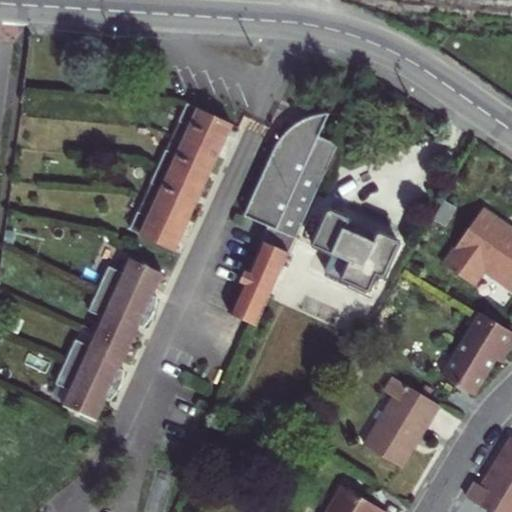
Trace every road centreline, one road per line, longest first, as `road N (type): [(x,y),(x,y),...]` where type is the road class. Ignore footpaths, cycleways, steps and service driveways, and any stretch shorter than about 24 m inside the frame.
road 1 (tertiary): [(5,4),(281,20),(355,33),(414,60),(511,130)]
road 2 (residential): [(432,511),(477,434),(511,393)]
